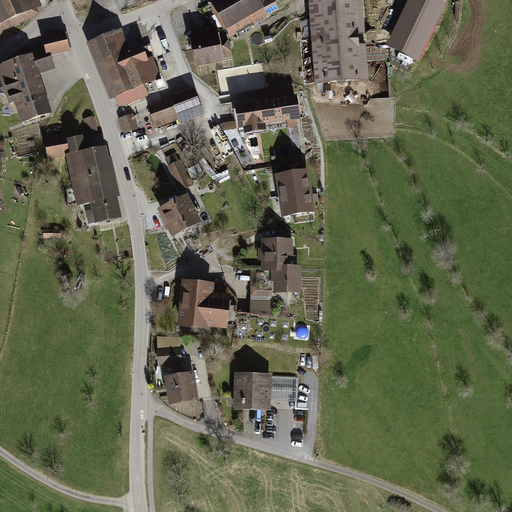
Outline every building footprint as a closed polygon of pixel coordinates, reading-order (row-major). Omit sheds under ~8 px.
[(0,0),(0,31),(27,20),(24,13),(28,10),(23,0),(0,0)] [(223,0),(214,5),(231,35),(275,9),(271,0),(223,0)] [(359,79),(353,0),(318,3),(318,8),(311,8),(313,38),(321,37),(322,61),(316,61),(316,69),(323,69),(324,82),(359,79)] [(416,0),(394,49),(417,60),(444,4),(435,0),(416,0)] [(119,33),(93,44),(119,105),(145,94),(142,85),(154,80),(146,60),(154,57),(150,44),(140,50),(128,55),(119,33)] [(65,35),(45,40),(46,48),(48,53),(68,48),(65,35)] [(217,36),(192,41),(197,64),(221,60),(220,53),(230,51),(228,41),(218,43),(217,36)] [(368,60),(387,59),(386,46),(367,47),(368,60)] [(6,62),(0,70),(4,83),(34,73),(53,67),(48,53),(46,48),(6,62)] [(34,73),(4,83),(11,104),(20,100),(41,93),(34,73)] [(172,100),(150,109),(155,122),(177,114),(177,115),(200,107),(194,90),(171,99),(172,100)] [(41,93),(20,100),(26,120),(48,113),(41,93)] [(294,98),(238,107),(241,126),(297,118),(294,98)] [(133,116),(121,119),(125,132),(137,129),(133,116)] [(96,131),(92,118),(85,120),(89,134),(96,131)] [(72,152),(71,142),(70,137),(47,141),(50,156),(72,152)] [(81,140),(71,142),(72,152),(84,204),(93,202),(95,210),(87,211),(89,223),(118,217),(104,150),(83,154),(81,140)] [(166,158),(170,167),(178,163),(190,186),(192,185),(176,153),(166,158)] [(190,186),(178,163),(170,167),(182,190),(190,186)] [(306,172),(279,176),(281,196),(308,192),(306,172)] [(308,192),(281,196),(284,215),(312,211),(308,192)] [(185,198),(161,210),(174,235),(190,226),(192,229),(196,226),(194,224),(198,222),(185,198)] [(185,241),(190,251),(197,248),(192,238),(185,241)] [(264,268),(277,269),(290,269),(290,242),(265,241),(264,268)] [(290,269),(277,269),(277,291),(298,291),(298,269),(290,269)] [(74,284),(70,276),(63,279),(67,287),(74,284)] [(186,283),(182,321),(225,325),(228,299),(209,297),(210,285),(186,283)] [(251,290),(250,314),(270,315),(270,290),(251,290)] [(157,336),(158,352),(178,351),(179,337),(157,336)] [(178,351),(158,352),(159,362),(179,360),(178,351)] [(190,375),(167,378),(171,403),(197,399),(194,377),(190,377),(190,375)] [(269,378),(238,376),(238,387),(241,387),(241,388),(235,388),(235,395),(240,395),(240,399),(237,399),(237,407),(267,408),(268,401),(268,398),(270,398),(271,388),(268,388),(269,378)] [(297,379),(269,378),(268,388),(271,388),(270,398),(268,398),(268,401),(296,402),(297,379)]
